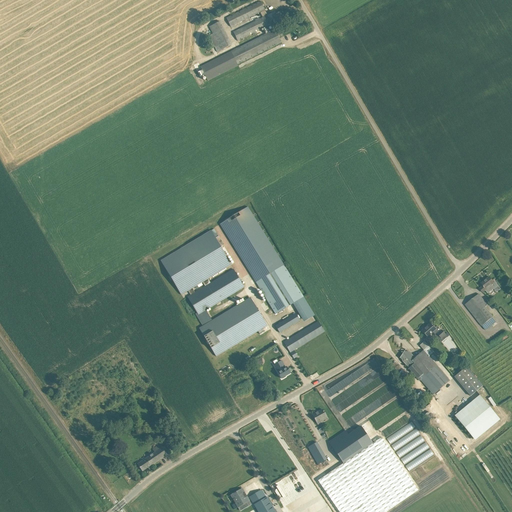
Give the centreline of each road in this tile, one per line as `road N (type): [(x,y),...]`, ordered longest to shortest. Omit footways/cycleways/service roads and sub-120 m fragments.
road 1 (unclassified): [(112,511),(193,449),(347,366),(462,270)]
road 2 (unclassified): [(462,270),(299,0)]
